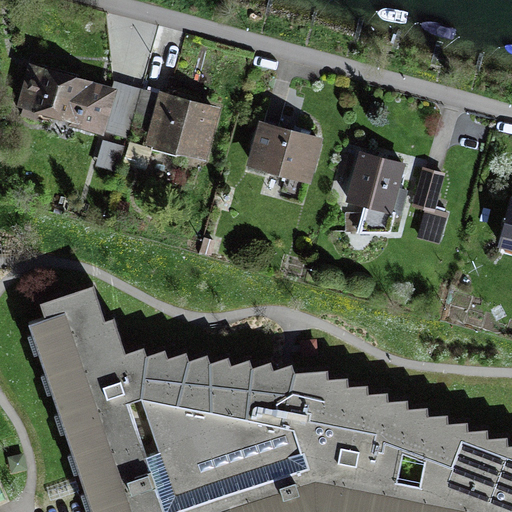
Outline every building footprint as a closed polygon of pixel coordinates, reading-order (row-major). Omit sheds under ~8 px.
[(123,87),(34,64),(21,111),(111,134),(123,87)] [(157,94),(127,88),(120,122),(150,128),(157,94)] [(227,107),(166,93),(154,144),(216,158),(227,107)] [(330,138),(266,121),(255,164),(318,181),(330,138)] [(410,164),(366,152),(353,198),(398,210),(410,164)] [(451,174),(428,168),(417,211),(430,214),(423,241),(444,246),(452,216),(441,213),(451,174)] [(223,511),(229,510),(230,511),(511,511),(511,436),(328,368),(123,342),(113,316),(104,317),(94,284),(42,302),(45,317),(28,323),(92,511),(223,511)]
